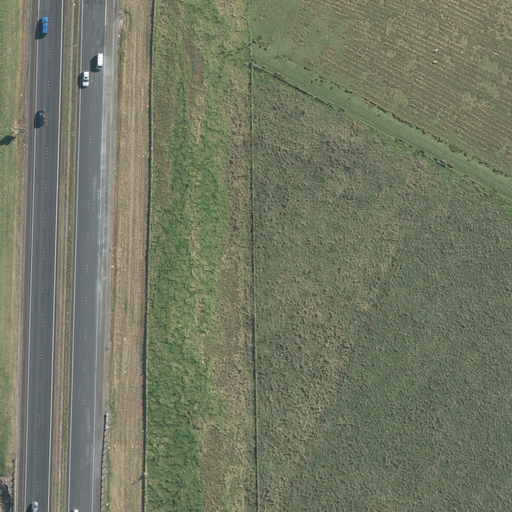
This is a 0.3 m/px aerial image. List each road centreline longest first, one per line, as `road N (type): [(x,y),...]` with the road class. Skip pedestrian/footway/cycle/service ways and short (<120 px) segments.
road 1 (motorway): [(34,511),(49,0)]
road 2 (motorway): [(96,0),(83,511)]
